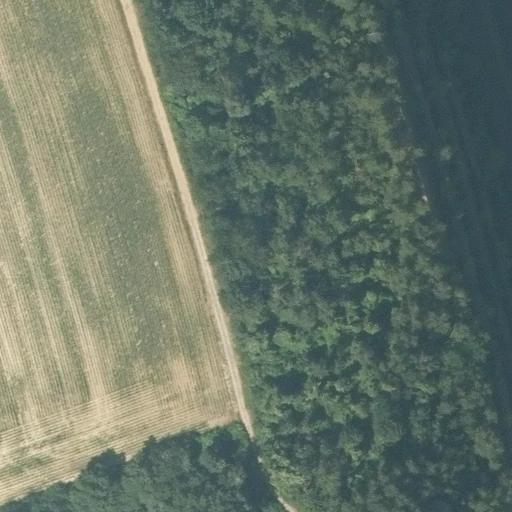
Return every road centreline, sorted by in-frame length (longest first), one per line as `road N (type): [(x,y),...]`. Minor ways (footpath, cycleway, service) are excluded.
road 1 (track): [(132,0),(263,438),(276,470),(323,511)]
road 2 (track): [(463,0),(511,163)]
